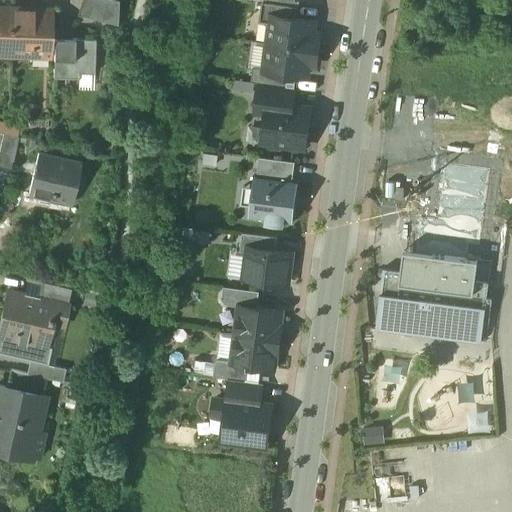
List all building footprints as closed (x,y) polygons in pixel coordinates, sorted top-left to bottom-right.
[(263,3),(262,3),(260,16),(271,18),(271,17),(296,20),(297,7),(263,3)] [(20,56),(23,10),(0,9),(0,54),(10,55),(10,56),(20,56)] [(118,13),(104,9),(101,21),(118,26),(118,13)] [(23,10),(20,56),(32,56),(31,51),(49,51),(50,47),(50,39),(51,11),(23,10)] [(296,20),(271,17),(271,18),(268,44),(317,51),(319,35),(312,34),(314,22),(296,20)] [(96,40),(50,39),(50,47),(54,47),(53,79),(79,80),(79,74),(94,75),(96,40)] [(317,51),(268,44),(264,71),(264,72),(288,75),(307,78),(308,66),(315,67),(317,51)] [(480,69),(480,88),(506,88),(506,68),(480,69)] [(288,75),(264,72),(264,71),(253,69),(251,83),(259,84),(287,88),(288,75)] [(287,88),(259,84),(259,88),(258,88),(256,102),(292,107),(294,89),(287,88)] [(292,107),(256,102),(255,112),(265,113),(261,143),(265,144),(268,147),(280,149),(283,146),(305,149),(310,110),(292,107)] [(0,132),(18,137),(21,125),(0,120),(0,132)] [(18,138),(3,135),(0,146),(0,166),(11,169),(18,138)] [(80,164),(38,155),(29,194),(53,200),(54,197),(72,201),(80,164)] [(295,163),(259,158),(257,178),(292,182),(295,163)] [(227,160),(217,159),(216,168),(226,169),(227,160)] [(257,178),(255,178),(255,177),(254,177),(249,218),(250,218),(250,217),(265,219),(265,224),(284,227),(284,222),(292,223),(293,223),(298,183),(297,183),(292,182),(257,178)] [(398,227),(399,210),(385,210),(384,226),(398,227)] [(500,243),(501,220),(479,219),(478,242),(500,243)] [(278,238),(242,234),(240,252),(248,253),(248,248),(276,252),(278,238)] [(276,252),(248,248),(248,253),(245,278),(251,279),(253,282),(263,284),(266,281),(287,284),(291,254),(276,252)] [(460,273),(415,267),(414,273),(384,269),(376,330),(377,330),(377,327),(481,340),(480,343),(481,343),(489,283),(459,279),(460,273)] [(71,289),(41,282),(38,294),(33,297),(65,304),(68,290),(70,290),(71,289)] [(259,292),(224,287),(222,300),(226,305),(240,307),(240,306),(257,308),(259,292)] [(0,323),(48,333),(51,323),(63,326),(67,305),(65,304),(33,297),(7,291),(0,323)] [(257,308),(240,306),(240,307),(236,335),(279,340),(281,326),(279,326),(281,311),(257,308)] [(48,333),(0,323),(0,353),(29,361),(47,365),(51,348),(45,346),(48,333)] [(279,340),(236,335),(233,362),(233,363),(249,366),(273,369),(275,354),(278,354),(279,340)] [(249,366),(233,363),(233,362),(219,360),(213,364),(212,377),(228,379),(247,381),(249,366)] [(47,365),(29,361),(26,374),(46,378),(49,379),(52,366),(47,365)] [(65,369),(52,366),(49,379),(62,382),(65,369)] [(26,374),(11,370),(7,387),(42,395),(46,378),(26,374)] [(247,381),(228,379),(225,400),(261,404),(264,384),(247,381)] [(7,387),(0,385),(0,451),(30,458),(31,454),(39,456),(44,433),(36,431),(44,396),(42,395),(7,387)] [(225,400),(215,399),(213,416),(226,417),(223,441),(266,446),(271,406),(261,404),(225,400)] [(503,450),(425,458),(429,495),(507,487),(503,450)]
